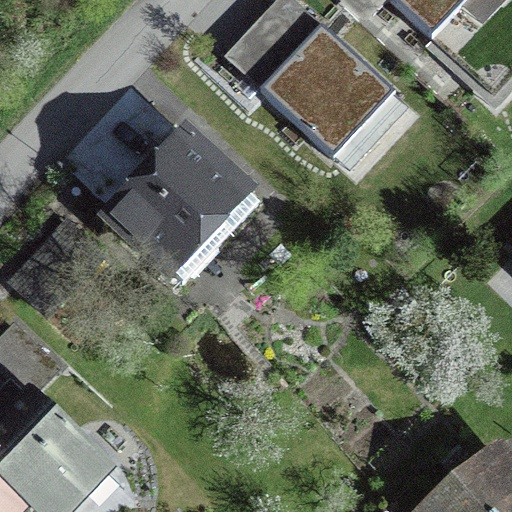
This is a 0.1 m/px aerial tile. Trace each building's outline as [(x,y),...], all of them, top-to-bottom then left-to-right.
[(349,174),(409,109),(290,0),(279,0),(224,59),(349,174)] [(389,2),(430,41),(423,50),(494,117),(511,97),(511,0),(335,0),(365,28),(389,2)] [(253,201),(259,194),(186,126),(95,224),(167,292),(176,282),(184,290),(261,208),(253,201)] [(102,253),(66,220),(7,285),(43,318),(102,253)] [(511,241),(507,247),(511,251),(511,271),(496,288),(511,304),(511,241)] [(0,419),(30,388),(36,394),(60,369),(13,325),(0,338),(0,373),(10,383),(0,392),(0,419)] [(36,394),(30,388),(0,419),(0,453),(4,458),(0,462),(0,485),(28,511),(78,511),(117,471),(36,394)] [(511,511),(511,455),(501,442),(419,511),(511,511)] [(0,511),(28,511),(0,485),(0,462),(4,458),(0,453),(0,511)]
